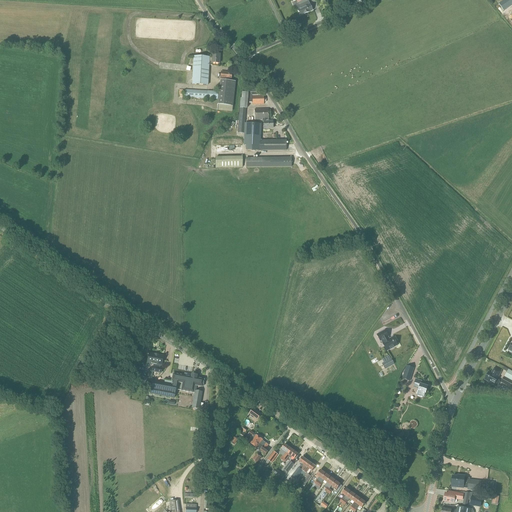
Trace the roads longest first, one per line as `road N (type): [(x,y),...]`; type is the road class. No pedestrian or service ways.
road 1 (tertiary): [(382,490),(0,227)]
road 2 (unclassified): [(455,400),(367,244),(242,57)]
road 3 (unknown): [(207,365),(204,437),(182,476),(182,511)]
road 4 (unclassified): [(242,57),(370,0)]
road 5 (secondary): [(455,400),(511,291)]
